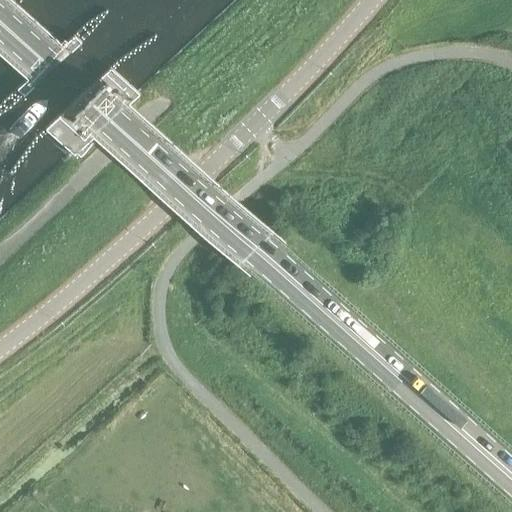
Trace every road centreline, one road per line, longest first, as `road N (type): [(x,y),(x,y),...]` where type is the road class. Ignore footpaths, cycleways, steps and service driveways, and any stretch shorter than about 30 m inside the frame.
road 1 (primary): [(0,20),(511,478)]
road 2 (tertiary): [(0,347),(141,233),(374,0)]
